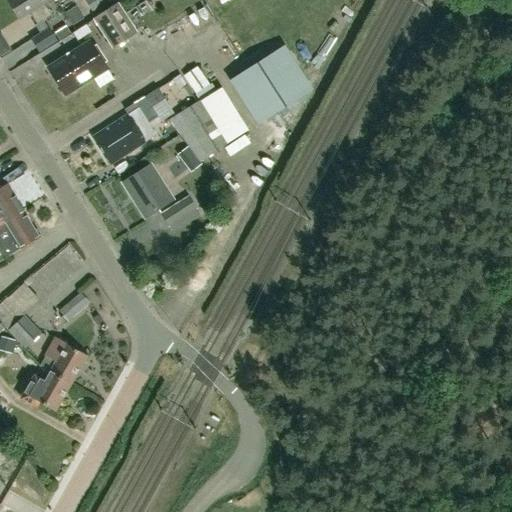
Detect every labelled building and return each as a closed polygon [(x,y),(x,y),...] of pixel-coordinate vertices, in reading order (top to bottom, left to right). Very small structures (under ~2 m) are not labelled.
[(44,20),(31,0),(5,0),(18,21),(30,14),(37,25),(44,20)] [(31,0),(44,20),(52,16),(45,4),(51,0),(31,0)] [(84,0),(92,12),(103,5),(100,0),(84,0)] [(158,0),(136,0),(133,2),(139,14),(160,4),(158,0)] [(206,15),(223,7),(219,0),(200,0),(199,1),(206,15)] [(134,34),(116,5),(95,19),(113,47),(134,34)] [(72,25),(74,24),(82,19),(77,11),(67,17),(72,25)] [(35,26),(40,33),(48,28),(43,21),(37,25),(35,26)] [(85,25),(72,33),(77,40),(90,32),(85,25)] [(51,31),(58,41),(65,36),(58,26),(51,31)] [(35,54),(57,41),(48,28),(27,41),(35,54)] [(89,42),(48,68),(63,92),(77,82),(80,87),(93,78),(100,89),(114,80),(89,42)] [(305,87),(273,45),(228,80),(260,121),(305,87)] [(183,76),(195,94),(209,84),(197,67),(183,76)] [(183,85),(177,76),(170,81),(176,90),(183,85)] [(128,116),(93,139),(110,165),(156,135),(151,128),(147,120),(155,114),(151,108),(165,99),(158,89),(133,104),(137,109),(128,115),(128,116)] [(198,101),(169,120),(199,160),(225,144),(198,101)] [(111,167),(116,174),(132,163),(130,161),(124,165),(121,160),(111,167)] [(173,200),(151,166),(122,184),(143,218),(173,200)] [(0,223),(23,209),(7,184),(0,188),(0,223)] [(189,196),(160,214),(169,227),(196,210),(197,209),(189,196)] [(0,246),(7,257),(20,249),(40,237),(23,209),(0,223),(0,246)] [(80,293),(58,311),(68,322),(90,304),(80,293)] [(8,298),(0,304),(0,322),(25,350),(41,334),(8,298)] [(93,318),(97,325),(102,322),(98,315),(93,318)] [(1,337),(0,341),(0,349),(12,353),(16,341),(1,337)] [(50,371),(70,382),(85,355),(55,338),(46,355),(39,366),(49,371),(50,371)] [(50,371),(49,371),(44,381),(34,376),(24,392),(20,400),(37,409),(41,402),(55,410),(70,382),(50,371)]
